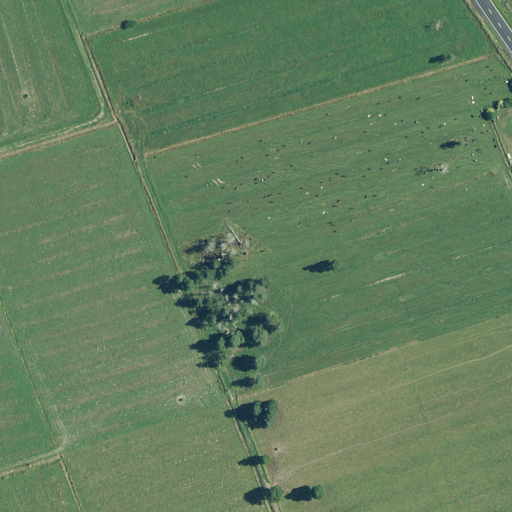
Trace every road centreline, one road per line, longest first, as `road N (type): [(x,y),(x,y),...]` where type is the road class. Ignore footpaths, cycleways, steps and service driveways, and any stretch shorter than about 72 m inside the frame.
road 1 (track): [(267,511),(191,302)]
road 2 (unknown): [(62,0),(99,107),(0,144)]
